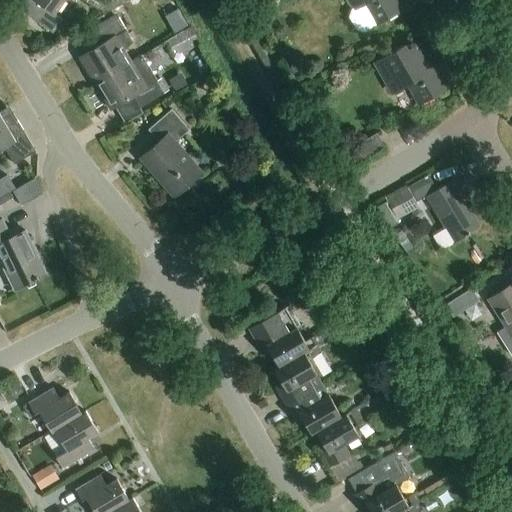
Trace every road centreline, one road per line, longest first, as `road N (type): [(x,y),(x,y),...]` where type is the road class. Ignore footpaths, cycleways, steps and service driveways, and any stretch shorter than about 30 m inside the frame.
road 1 (unclassified): [(167,287),(340,200),(473,117)]
road 2 (unclassified): [(296,511),(167,287)]
road 3 (residential): [(92,318),(50,186),(50,162),(65,150)]
road 4 (residential): [(167,287),(144,245),(65,150)]
road 5 (residential): [(65,150),(0,38)]
